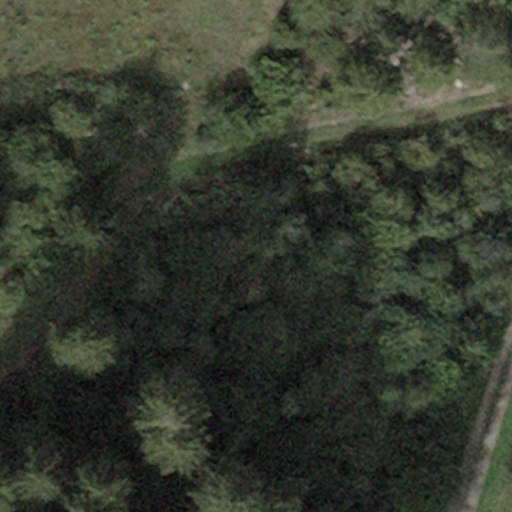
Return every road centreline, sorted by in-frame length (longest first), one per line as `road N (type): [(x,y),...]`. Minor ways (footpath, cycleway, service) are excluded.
road 1 (track): [(0,346),(139,189),(274,141),(511,95)]
road 2 (track): [(448,511),(511,339)]
